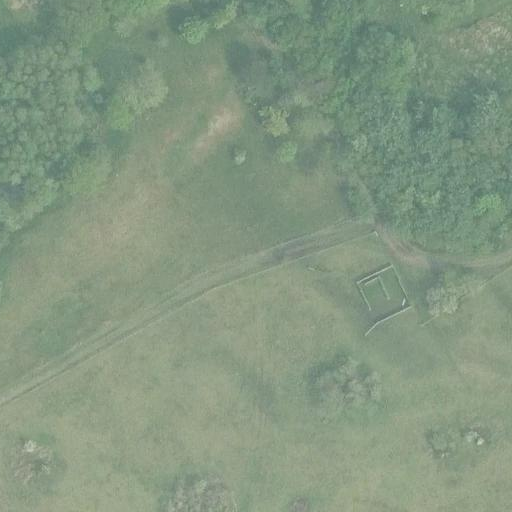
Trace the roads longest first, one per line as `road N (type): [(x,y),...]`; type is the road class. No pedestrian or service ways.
road 1 (unclassified): [(373,225),(232,0)]
road 2 (track): [(511,370),(480,368),(450,354),(424,323),(395,244)]
road 3 (track): [(511,254),(453,263),(406,253),(373,225)]
